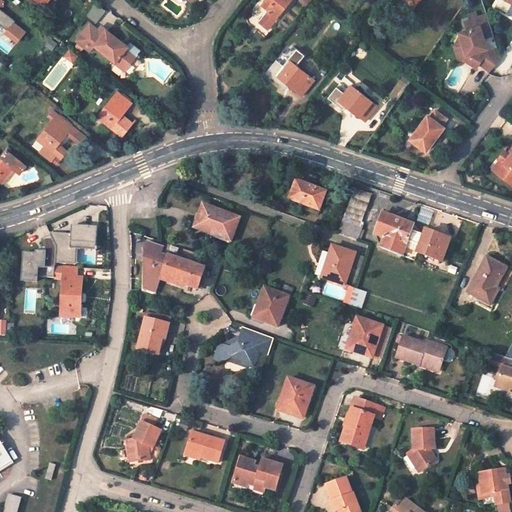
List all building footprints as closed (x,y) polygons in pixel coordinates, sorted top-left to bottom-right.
[(29,0),(41,9),(47,0),(29,0)] [(264,0),(260,6),(265,10),(256,22),(266,29),(288,0),(264,0)] [(419,0),(393,0),(391,3),(407,15),(413,8),(419,0)] [(105,10),(95,3),(85,15),(95,23),(105,10)] [(493,35),(486,14),(477,16),(470,19),(464,21),(467,30),(459,32),(460,36),(457,42),(464,48),(467,56),(463,61),(470,67),(475,60),(477,62),(476,64),(479,66),(490,73),(501,58),(497,47),(489,50),(485,38),(493,35)] [(98,28),(86,44),(123,72),(137,54),(127,46),(124,49),(98,28)] [(464,48),(457,42),(455,46),(460,61),(463,61),(467,56),(464,48)] [(295,47),(292,51),(285,59),(286,59),(274,74),(301,96),(314,81),(294,66),(303,54),(295,47)] [(68,51),(64,58),(74,63),(77,56),(68,51)] [(475,60),(470,67),(476,71),(479,66),(476,64),(477,62),(475,60)] [(342,93),(337,100),(344,106),(363,121),(375,105),(349,84),(342,93)] [(337,100),(342,93),(335,87),(326,97),(341,110),(344,106),(337,100)] [(120,115),(129,105),(114,93),(94,119),(120,139),(132,124),(120,115)] [(409,139),(425,151),(443,127),(440,125),(445,118),(434,110),(429,117),(427,115),(409,139)] [(50,122),(34,142),(41,148),(38,153),(49,162),(53,157),(50,154),(64,135),(77,145),(83,138),(50,112),(45,118),(50,122)] [(511,150),(510,154),(511,156),(510,158),(504,154),(498,162),(500,164),(504,167),(496,176),(511,187),(511,150)] [(0,156),(0,185),(12,170),(18,175),(24,168),(4,152),(0,156)] [(504,167),(500,164),(492,173),(496,176),(504,167)] [(320,212),(328,193),(297,182),(290,200),(320,212)] [(231,236),(238,219),(202,205),(193,227),(210,234),(212,229),(231,236)] [(407,248),(413,231),(415,225),(373,211),(365,234),(371,244),(404,256),(407,248)] [(338,233),(357,240),(361,230),(346,224),(344,227),(341,226),(338,233)] [(97,246),(98,228),(73,227),(72,235),(72,237),(51,235),(57,247),(56,264),(67,265),(67,258),(77,258),(77,251),(78,244),(97,246)] [(229,241),(231,236),(212,229),(210,234),(229,241)] [(443,261),(452,239),(427,229),(424,235),(413,231),(407,248),(443,261)] [(162,280),(169,257),(162,255),(164,248),(148,243),(145,251),(144,285),(159,289),(162,280)] [(331,246),(324,266),(329,267),(325,279),(343,285),(349,267),(353,255),(331,246)] [(22,283),(38,283),(38,269),(45,270),(45,252),(22,252),(22,283)] [(353,255),(349,267),(359,271),(363,258),(353,255)] [(206,269),(169,256),(169,257),(162,280),(178,286),(179,283),(199,290),(206,269)] [(506,271),(486,260),(467,295),(490,308),(497,294),(494,293),(506,271)] [(329,267),(324,266),(320,277),(325,279),(329,267)] [(64,280),(62,316),(76,317),(77,309),(82,309),(83,281),(77,280),(78,269),(56,267),(56,279),(64,280)] [(263,276),(249,317),(274,326),(288,285),(263,276)] [(159,289),(144,285),(144,290),(157,294),(159,289)] [(163,340),(161,339),(165,321),(148,316),(139,348),(160,354),(163,340)] [(358,317),(347,349),(384,361),(394,329),(358,317)] [(165,321),(161,339),(163,340),(167,341),(171,322),(165,321)] [(257,353),(266,356),(272,339),(241,327),(238,337),(237,337),(226,342),(227,344),(223,346),(220,345),(215,349),(212,357),(221,360),(231,358),(241,362),(240,365),(252,369),(257,353)] [(426,345),(404,337),(397,358),(421,367),(422,363),(441,369),(448,350),(427,343),(426,345)] [(511,359),(493,354),(490,363),(503,368),(496,388),(510,392),(511,389),(511,359)] [(440,373),(441,369),(422,363),(421,367),(440,373)] [(282,393),(307,401),(312,385),(287,377),(282,393)] [(282,393),(278,407),(303,415),(307,401),(282,393)] [(368,440),(375,417),(378,418),(383,420),(386,409),(357,399),(342,442),(359,447),(362,439),(368,440)] [(128,438),(130,456),(140,455),(141,459),(151,458),(151,448),(148,447),(150,444),(154,446),(162,428),(155,425),(157,418),(146,413),(135,437),(128,438)] [(437,450),(436,430),(415,430),(416,451),(409,455),(419,470),(427,465),(429,468),(439,462),(434,454),(432,454),(432,450),(437,450)] [(201,453),(200,457),(218,462),(224,441),(191,431),(186,448),(201,453)] [(362,439),(359,447),(365,449),(368,440),(362,439)] [(0,471),(12,464),(0,444),(0,471)] [(201,453),(186,448),(184,454),(199,459),(200,457),(201,453)] [(239,457),(231,482),(245,487),(246,483),(264,488),(264,486),(273,489),(281,465),(260,459),(259,463),(258,467),(251,465),(253,461),(239,457)] [(54,464),(48,462),(44,479),(51,480),(54,464)] [(427,465),(419,470),(421,473),(429,468),(427,465)] [(511,502),(511,501),(506,471),(481,475),(483,486),(484,496),(495,494),(496,498),(498,506),(499,505),(510,504),(511,502)] [(364,511),(357,494),(356,494),(351,479),(331,487),(336,501),(334,503),(337,511),(364,511)] [(245,487),(263,492),(264,488),(246,483),(245,487)] [(496,498),(495,494),(484,496),(483,486),(478,487),(482,501),(496,498)] [(8,497),(4,511),(18,511),(21,500),(8,497)] [(400,505),(393,511),(423,511),(409,500),(403,507),(400,505)]
